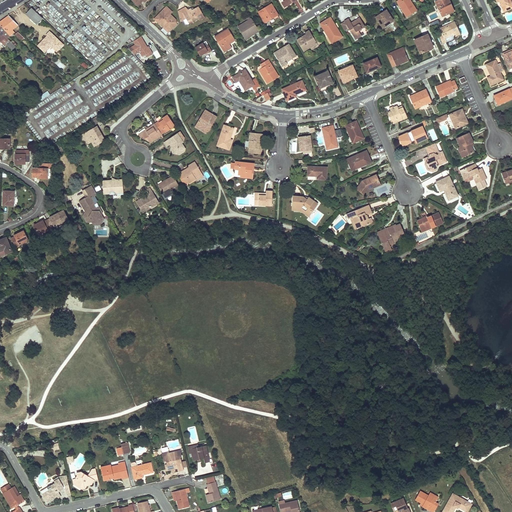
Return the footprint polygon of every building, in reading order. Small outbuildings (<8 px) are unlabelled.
[(409,2),(410,2),(409,0),(397,0),(396,1),(399,5),(406,17),(416,11),(411,3),(410,4),(409,2)] [(450,4),(449,0),(448,0),(437,0),(435,1),(442,16),(451,12),(449,5),(450,4)] [(496,0),(497,2),(500,1),(501,2),(500,3),(504,11),(511,7),(511,6),(509,0),(496,0)] [(258,12),(265,23),(277,15),(271,4),(258,12)] [(397,6),(404,18),(406,17),(399,5),(397,6)] [(199,19),(199,20),(200,20),(205,17),(199,7),(192,11),(191,9),(189,11),(186,8),(177,13),(179,21),(183,19),(184,21),(186,25),(188,25),(190,24),(189,23),(193,20),(194,22),(199,19)] [(31,8),(28,11),(25,14),(37,24),(42,19),(31,8)] [(171,14),(166,9),(155,21),(164,29),(162,31),(167,35),(172,29),(173,30),(177,26),(174,24),(176,22),(169,16),(171,14)] [(381,15),(380,14),(376,17),(383,28),(393,21),(387,11),(381,15)] [(351,23),(360,18),(357,14),(348,19),(351,23)] [(8,15),(0,20),(0,24),(6,32),(10,28),(12,30),(17,24),(8,15)] [(333,25),(334,24),(330,18),(320,24),(332,43),(342,37),(335,26),(334,27),(333,25)] [(365,27),(360,18),(351,23),(348,19),(340,24),(344,31),(349,28),(356,40),(362,36),(359,31),(365,27)] [(244,37),(253,31),(255,33),(258,31),(250,19),(238,27),(244,37)] [(443,44),(444,43),(447,42),(445,38),(453,34),(454,36),(460,34),(454,22),(440,28),(442,33),(438,34),(443,44)] [(3,34),(6,38),(9,37),(14,32),(12,30),(10,28),(6,32),(0,24),(0,34),(1,36),(3,34)] [(233,38),(227,29),(214,37),(224,52),(231,47),(229,44),(227,42),(233,38)] [(305,36),(304,35),(297,39),(304,51),(310,47),(312,49),(318,45),(309,30),(305,33),(307,35),(305,36)] [(18,31),(15,33),(22,40),(24,37),(18,31)] [(245,39),(255,33),(253,31),(244,37),(245,39)] [(48,36),(38,46),(45,53),(51,47),(56,52),(63,45),(50,32),(47,35),(48,36)] [(10,41),(6,38),(3,34),(1,36),(0,34),(0,41),(3,45),(5,44),(7,46),(7,45),(11,50),(15,46),(12,44),(14,42),(12,40),(10,41)] [(420,53),(429,49),(428,48),(433,46),(427,34),(414,40),(420,53)] [(136,45),(129,49),(134,54),(140,51),(143,56),(146,54),(147,56),(153,53),(150,48),(149,48),(148,47),(143,40),(142,41),(139,37),(134,41),(136,45)] [(204,46),(202,43),(195,48),(200,56),(207,51),(208,52),(211,51),(206,44),(204,46)] [(280,52),(280,50),(274,53),(282,67),(288,64),(286,62),(286,61),(291,57),(292,59),(297,56),(289,43),(284,46),(285,47),(281,49),(282,51),(280,52)] [(387,54),(392,67),(408,60),(403,48),(387,54)] [(511,49),(502,54),(509,69),(511,67),(511,49)] [(371,71),(371,70),(376,67),(376,69),(381,67),(377,58),(363,64),(367,73),(371,71)] [(263,63),(265,67),(263,68),(259,70),(267,83),(278,76),(268,60),(263,63)] [(489,74),(490,73),(492,76),(487,78),(490,85),(503,80),(500,73),(496,64),(495,61),(485,65),(489,74)] [(343,81),(349,78),(349,80),(357,76),(352,65),(338,71),(343,81)] [(232,78),(235,83),(239,80),(245,90),(253,85),(254,85),(252,81),(245,70),(232,78)] [(314,77),(319,88),(332,83),(327,71),(314,77)] [(254,85),(253,85),(255,88),(260,85),(256,78),(252,81),(254,85)] [(442,86),(441,85),(435,87),(440,97),(455,91),(455,90),(458,89),(454,81),(451,82),(450,80),(446,82),(447,84),(442,86)] [(296,96),(295,95),(294,94),(296,93),(296,94),(305,90),(301,81),(282,89),(286,100),(296,96)] [(494,96),(496,100),(498,105),(511,98),(511,87),(509,89),(494,96)] [(416,96),(415,95),(415,94),(409,96),(415,108),(430,101),(425,90),(416,94),(417,95),(416,96)] [(49,95),(48,93),(47,92),(39,97),(41,100),(49,95)] [(395,110),(392,111),(392,110),(390,111),(387,112),(392,124),(407,117),(403,107),(398,109),(397,105),(393,106),(395,110)] [(462,114),(463,114),(461,109),(450,114),(456,128),(467,123),(464,115),(463,116),(462,114)] [(196,124),(202,127),(207,130),(211,123),(212,124),(216,117),(207,111),(202,118),(201,117),(196,124)] [(98,114),(93,118),(95,123),(101,120),(98,114)] [(447,114),(437,119),(439,123),(446,119),(446,118),(448,117),(447,114)] [(164,131),(169,128),(168,127),(173,124),(168,115),(154,123),(159,130),(162,128),(164,131)] [(358,129),(359,129),(356,122),(346,126),(353,143),(363,139),(360,130),(358,131),(358,129)] [(159,130),(154,123),(138,133),(140,138),(142,138),(145,137),(148,142),(161,134),(159,130)] [(195,126),(206,133),(212,124),(211,123),(207,130),(202,127),(196,124),(195,126)] [(231,140),(230,140),(230,139),(230,137),(231,137),(234,128),(224,125),(218,146),(229,149),(231,140)] [(104,140),(96,126),(82,134),(85,138),(86,140),(89,139),(94,146),(104,140)] [(333,126),(322,128),(327,149),(337,147),(336,138),(334,131),(333,126)] [(416,143),(417,142),(419,140),(420,141),(423,139),(424,140),(427,137),(424,129),(418,132),(417,129),(398,137),(401,143),(410,140),(411,142),(414,140),(416,143)] [(169,153),(179,155),(184,152),(185,149),(181,143),(183,142),(180,138),(183,137),(180,132),(163,143),(166,147),(169,145),(172,144),(173,146),(171,147),(169,153)] [(257,153),(257,151),(257,149),(259,149),(260,141),(262,142),(263,134),(250,133),(248,148),(250,148),(249,153),(257,153)] [(473,142),(469,133),(457,139),(461,147),(464,156),(474,152),(470,143),(473,142)] [(310,135),(300,137),(302,151),(312,150),(310,135)] [(0,148),(10,149),(10,139),(0,138),(0,148)] [(64,152),(59,142),(55,145),(61,154),(64,152)] [(438,152),(434,143),(425,147),(429,155),(430,155),(429,158),(428,157),(424,159),(426,163),(429,164),(431,167),(429,170),(433,171),(436,170),(438,166),(446,162),(442,152),(440,153),(439,152),(438,152)] [(43,147),(38,144),(32,153),(37,156),(43,147)] [(61,154),(55,145),(51,147),(56,156),(61,154)] [(51,159),(54,158),(56,156),(51,147),(46,151),(51,159)] [(30,162),(30,154),(25,154),(25,150),(16,150),(16,154),(15,154),(15,163),(22,163),(22,162),(25,162),(30,162)] [(351,169),(355,167),(360,165),(360,167),(371,162),(366,151),(347,159),(351,169)] [(187,183),(195,178),(196,180),(203,176),(195,162),(187,166),(188,167),(189,168),(185,171),(184,169),(180,172),(181,173),(186,182),(187,183)] [(239,171),(241,171),(240,175),(250,176),(251,168),(253,168),(253,164),(235,162),(235,168),(239,169),(239,171)] [(35,166),(35,167),(35,168),(33,168),(33,177),(38,177),(38,178),(52,179),(52,164),(38,164),(38,166),(35,166)] [(477,170),(475,164),(460,170),(464,179),(471,176),(473,175),(479,190),(487,186),(484,180),(486,179),(481,168),(477,170)] [(316,176),(316,175),(318,175),(318,179),(326,179),(327,167),(309,166),(308,175),(316,176)] [(252,178),(253,168),(251,168),(250,176),(240,175),(241,171),(239,171),(238,177),(252,178)] [(507,173),(502,175),(505,182),(511,179),(511,169),(506,172),(507,173)] [(186,182),(181,173),(178,175),(182,184),(186,182)] [(365,180),(362,181),(356,189),(364,196),(370,189),(375,187),(376,190),(382,187),(380,184),(376,175),(368,178),(368,180),(365,181),(365,180)] [(172,176),(157,185),(162,194),(170,190),(178,185),(172,176)] [(440,191),(445,189),(447,192),(445,192),(448,200),(458,196),(449,176),(436,182),(440,191)] [(109,191),(114,191),(115,192),(116,191),(123,190),(122,180),(102,181),(103,194),(109,194),(109,191)] [(96,194),(91,186),(82,191),(86,198),(80,201),(80,202),(84,209),(85,209),(87,211),(86,213),(83,217),(87,223),(92,223),(98,222),(98,221),(101,215),(97,209),(99,207),(96,203),(94,203),(91,198),(96,194)] [(18,197),(16,197),(15,197),(15,192),(5,191),(5,199),(3,199),(3,205),(14,206),(14,205),(17,205),(18,197)] [(266,191),(266,193),(266,195),(254,195),(254,205),(272,205),(272,191),(266,191)] [(141,211),(148,207),(149,208),(151,207),(150,206),(157,201),(152,192),(148,194),(149,196),(143,199),(142,198),(135,202),(141,211)] [(296,203),(296,205),(295,207),(301,208),(306,211),(304,213),(309,216),(317,204),(309,198),(307,200),(303,197),(294,196),(293,203),(296,203)] [(300,210),(304,213),(306,211),(301,208),(295,207),(296,205),(296,203),(293,203),(293,209),(300,210)] [(357,228),(371,222),(369,218),(367,219),(365,215),(370,213),(367,205),(348,213),(350,218),(352,218),(357,228)] [(47,220),(51,228),(63,222),(64,225),(69,222),(64,211),(54,216),(54,217),(49,219),(47,220)] [(429,217),(428,218),(427,216),(422,219),(417,221),(421,230),(430,226),(431,228),(443,223),(438,213),(429,217)] [(53,232),(51,228),(47,220),(46,221),(43,223),(42,222),(34,225),(37,232),(42,230),(47,228),(52,237),(54,236),(52,232),(53,232)] [(75,231),(78,230),(81,229),(78,222),(72,225),(75,231)] [(400,223),(398,224),(396,225),(396,224),(387,228),(388,230),(386,231),(380,234),(382,238),(379,238),(385,252),(392,249),(388,240),(391,238),(393,242),(396,240),(395,238),(401,236),(400,234),(404,233),(400,223)] [(28,240),(24,231),(18,233),(19,234),(15,236),(12,238),(16,246),(28,240)] [(7,238),(0,240),(0,251),(5,249),(6,254),(12,251),(7,238)] [(189,448),(191,458),(193,457),(192,449),(199,448),(198,445),(189,448)] [(210,462),(207,446),(199,448),(192,449),(193,457),(194,462),(197,461),(201,460),(204,459),(205,463),(210,462)] [(166,459),(165,459),(167,471),(171,470),(175,469),(178,468),(179,472),(184,470),(182,464),(180,458),(182,458),(181,451),(169,454),(166,459)] [(112,467),(111,465),(106,467),(106,470),(102,471),(104,481),(115,478),(115,480),(122,478),(121,473),(128,472),(125,462),(119,464),(119,465),(112,467)] [(135,480),(139,479),(143,478),(143,475),(154,473),(152,463),(132,468),(135,480)] [(74,479),(75,484),(83,489),(86,488),(88,486),(87,483),(87,482),(89,483),(93,478),(95,480),(96,480),(99,480),(96,469),(93,470),(89,476),(84,472),(78,473),(79,476),(77,478),(74,479)] [(60,480),(59,478),(54,480),(56,483),(51,486),(53,488),(42,495),(48,503),(58,497),(61,495),(59,493),(64,490),(64,488),(63,485),(60,480)] [(70,488),(68,481),(64,482),(64,479),(60,480),(63,485),(65,485),(66,489),(70,488)] [(207,485),(208,489),(210,494),(206,495),(208,503),(221,499),(216,482),(207,485)] [(2,489),(4,493),(12,489),(10,485),(2,489)] [(53,488),(51,486),(41,492),(42,495),(53,488)] [(19,506),(25,502),(21,495),(20,495),(18,497),(13,488),(12,489),(4,493),(9,503),(11,502),(14,508),(15,508),(19,506)] [(174,492),(175,494),(175,496),(176,496),(180,509),(190,507),(187,493),(190,492),(189,489),(186,489),(174,492)] [(429,497),(422,493),(417,502),(422,505),(425,506),(424,508),(429,510),(428,511),(429,511),(436,511),(438,510),(440,505),(437,504),(439,501),(431,497),(430,496),(429,497)] [(469,511),(473,505),(454,495),(445,511),(455,511),(457,509),(460,510),(460,509),(466,511),(469,511)] [(299,511),(297,500),(279,505),(280,511),(299,511)] [(138,504),(139,511),(154,511),(152,511),(150,511),(149,506),(148,506),(147,501),(138,504)] [(410,511),(406,501),(393,506),(395,510),(398,509),(399,511),(411,511),(411,510),(410,511)]
